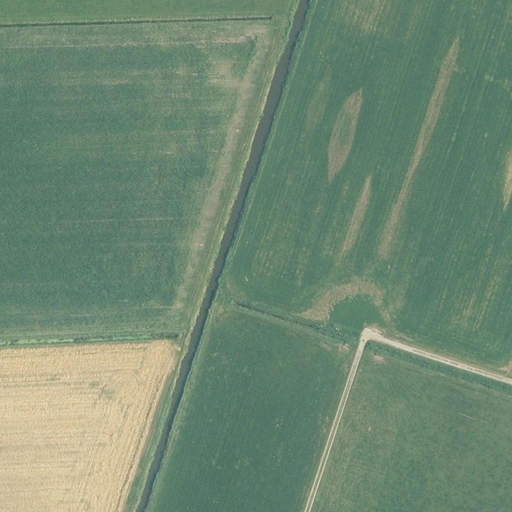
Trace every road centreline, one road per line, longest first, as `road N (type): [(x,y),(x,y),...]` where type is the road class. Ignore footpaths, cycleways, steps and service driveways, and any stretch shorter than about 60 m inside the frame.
road 1 (track): [(366,335),(371,316),(357,306),(307,314),(248,294),(235,278),(321,0)]
road 2 (track): [(511,382),(365,334),(307,511)]
